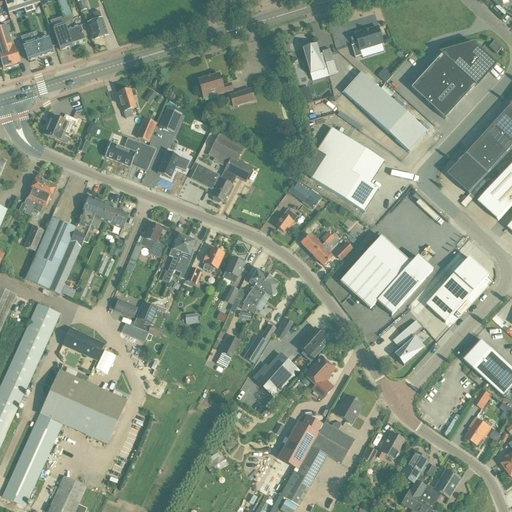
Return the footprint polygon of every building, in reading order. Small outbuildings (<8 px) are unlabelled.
[(3,0),(8,12),(23,7),(21,0),(3,0)] [(57,0),(63,17),(64,22),(65,24),(66,26),(72,23),(73,18),(66,0),(57,0)] [(87,10),(83,0),(77,2),(81,12),(87,10)] [(492,0),(493,0),(511,16),(511,2),(509,0),(502,0),(490,0),(492,0)] [(107,36),(99,12),(93,14),(95,20),(88,23),(94,40),(107,36)] [(2,27),(0,27),(0,30),(11,66),(13,65),(13,67),(18,65),(18,64),(20,63),(14,46),(12,47),(9,36),(15,34),(10,21),(0,24),(2,27)] [(60,33),(55,35),(60,51),(73,47),(67,30),(66,26),(65,24),(64,22),(61,23),(62,25),(58,27),(60,33)] [(79,26),(67,30),(73,47),(85,43),(79,26)] [(351,45),(355,59),(356,58),(355,58),(361,56),(360,51),(382,44),(377,28),(369,30),(367,30),(367,31),(364,32),(364,31),(363,32),(354,35),(357,44),(352,46),(351,45)] [(0,30),(0,59),(3,68),(5,68),(5,69),(10,67),(10,66),(11,66),(0,30)] [(20,37),(28,61),(41,57),(35,41),(32,33),(20,37)] [(41,57),(53,53),(48,37),(42,39),(35,41),(41,57)] [(488,48),(496,55),(502,48),(501,47),(494,41),(488,48)] [(302,49),(309,75),(310,75),(312,82),(329,77),(337,74),(329,49),(329,51),(322,53),(322,51),(321,52),(323,55),(320,56),(316,45),(316,46),(303,50),(302,49)] [(412,88),(411,89),(445,120),(446,119),(445,118),(454,108),(455,109),(455,108),(455,107),(464,97),(465,98),(465,97),(465,96),(474,86),(475,87),(476,86),(495,64),(495,65),(496,64),(475,45),(474,45),(475,46),(442,55),(441,54),(440,55),(442,57),(433,67),(432,66),(431,67),(432,68),(423,78),(422,77),(421,78),(422,79),(413,89),(412,88)] [(385,82),(391,75),(385,69),(378,76),(385,82)] [(345,94),(343,92),(343,93),(409,153),(407,151),(424,132),(426,134),(427,133),(361,73),(360,74),(362,76),(345,94)] [(220,74),(198,80),(204,100),(233,91),(231,84),(223,86),(220,74)] [(308,87),(297,90),(301,104),(312,102),(308,87)] [(118,93),(122,107),(124,112),(126,119),(133,117),(130,110),(136,108),(132,96),(135,96),(134,90),(130,91),(130,90),(118,93)] [(157,95),(150,90),(146,97),(153,101),(157,95)] [(252,90),(244,92),(231,96),(234,107),(255,101),(252,90)] [(174,134),(182,115),(166,108),(158,128),(174,134)] [(51,116),(47,125),(65,133),(69,135),(72,125),(76,127),(78,121),(67,116),(65,122),(51,116)] [(495,125),(495,126),(511,141),(511,122),(504,116),(505,117),(497,127),(495,125)] [(156,125),(145,120),(137,138),(148,143),(156,125)] [(61,142),(65,133),(47,125),(43,135),(61,142)] [(486,135),(486,136),(506,154),(511,148),(511,141),(495,126),(496,127),(487,137),(486,135)] [(317,151),(325,157),(370,186),(370,185),(369,184),(382,163),(384,164),(384,163),(331,129),(331,130),(317,151)] [(485,136),(487,137),(478,147),(477,146),(497,164),(506,154),(486,136),(485,136)] [(237,160),(241,151),(218,138),(211,152),(216,155),(218,153),(230,160),(235,162),(237,160)] [(84,154),(88,143),(83,140),(78,152),(84,154)] [(111,143),(105,157),(130,167),(132,163),(148,169),(156,150),(139,144),(138,146),(127,142),(124,149),(111,143)] [(468,156),(478,165),(488,175),(497,164),(477,146),(476,146),(478,147),(469,157),(468,156)] [(166,151),(157,174),(171,179),(176,168),(185,172),(190,161),(166,151)] [(460,185),(478,165),(468,156),(451,175),(461,184),(460,185)] [(311,179),(364,214),(364,213),(363,212),(376,191),(378,192),(378,191),(370,186),(325,157),(324,157),(325,158),(311,179)] [(252,168),(237,160),(235,162),(230,160),(224,171),(236,177),(245,182),(252,168)] [(488,175),(478,165),(460,185),(461,184),(471,193),(469,195),(488,175)] [(213,198),(213,199),(213,201),(218,204),(220,203),(221,202),(223,203),(236,177),(224,171),(220,180),(217,178),(218,176),(198,166),(192,177),(201,182),(200,184),(211,190),(212,188),(215,189),(211,196),(213,198)] [(511,166),(485,196),(478,203),(479,204),(481,202),(499,219),(498,221),(511,206),(511,166)] [(31,217),(32,213),(36,204),(45,182),(44,181),(44,180),(41,179),(40,179),(36,178),(27,200),(26,199),(24,204),(28,206),(24,214),(31,217)] [(32,213),(38,216),(42,207),(46,208),(55,186),(52,185),(52,183),(49,182),(48,183),(45,182),(36,204),(32,213)] [(320,198),(311,192),(297,182),(289,193),(303,203),(306,199),(315,205),(320,198)] [(88,198),(77,223),(89,228),(90,225),(100,203),(88,198)] [(117,210),(100,203),(90,225),(98,229),(101,221),(105,223),(107,218),(113,221),(117,210)] [(105,223),(122,230),(119,237),(125,240),(131,226),(125,224),(129,215),(117,210),(113,221),(107,218),(105,223)] [(297,217),(287,210),(275,227),(283,233),(287,228),(288,229),(294,223),(293,222),(297,217)] [(52,219),(26,281),(48,291),(60,296),(76,259),(77,258),(81,248),(83,242),(85,238),(89,228),(77,223),(75,229),(52,219)] [(156,243),(162,229),(156,227),(155,225),(153,224),(151,224),(149,224),(145,233),(142,231),(136,245),(140,247),(141,245),(150,249),(148,254),(159,259),(164,246),(156,243)] [(44,233),(33,228),(24,248),(35,253),(44,233)] [(321,240),(325,244),(332,237),(328,233),(321,240)] [(183,248),(187,239),(186,239),(186,237),(183,236),(182,237),(177,235),(171,250),(176,251),(167,273),(171,275),(173,271),(176,263),(183,248)] [(301,244),(305,248),(312,256),(322,246),(310,235),(301,244)] [(335,240),(332,238),(332,237),(325,244),(328,248),(329,246),(335,240)] [(392,316),(433,271),(417,257),(410,264),(380,237),(340,282),(366,305),(365,306),(369,310),(376,302),(392,316)] [(188,239),(187,239),(183,248),(176,263),(173,271),(181,274),(178,278),(184,281),(190,269),(187,267),(197,243),(192,241),(192,240),(189,239),(188,239)] [(322,246),(312,256),(323,267),(332,257),(328,253),(331,249),(329,246),(328,248),(325,244),(322,246)] [(352,250),(346,244),(335,255),(341,261),(352,250)] [(135,248),(130,259),(136,261),(142,248),(140,247),(136,245),(135,248)] [(120,250),(112,247),(109,253),(118,257),(120,250)] [(217,270),(223,255),(222,255),(222,254),(217,251),(217,252),(211,250),(208,257),(206,256),(203,263),(205,264),(202,270),(209,273),(212,267),(217,270)] [(469,259),(468,258),(425,306),(426,307),(426,306),(445,323),(444,324),(445,324),(488,276),(486,278),(467,261),(469,259)] [(235,284),(244,264),(238,261),(238,260),(235,259),(234,259),(232,259),(225,274),(223,278),(235,284)] [(201,273),(190,269),(184,281),(185,281),(196,286),(201,273)] [(261,271),(259,271),(258,270),(249,283),(256,288),(255,289),(253,288),(244,302),(242,305),(247,308),(249,305),(250,305),(268,277),(264,274),(263,272),(261,271)] [(273,280),(268,277),(250,305),(254,308),(265,293),(270,297),(271,295),(273,297),(275,296),(277,293),(276,291),(274,290),(279,284),(277,283),(277,281),(274,280),(273,280)] [(0,332),(17,296),(0,288),(0,387),(0,386),(0,332)] [(230,288),(224,302),(232,306),(235,299),(238,292),(230,288)] [(119,301),(114,311),(132,319),(137,308),(119,301)] [(132,328),(140,331),(148,334),(151,325),(150,325),(157,310),(143,304),(136,319),(133,327),(132,328)] [(37,305),(0,387),(0,448),(60,315),(37,305)] [(227,316),(219,312),(216,320),(223,323),(227,316)] [(251,315),(242,313),(240,320),(250,322),(251,315)] [(292,323),(284,319),(277,331),(285,335),(292,323)] [(416,322),(415,322),(392,342),(393,342),(394,341),(398,347),(397,348),(398,348),(401,345),(403,348),(394,355),(394,356),(395,355),(404,366),(403,366),(404,367),(424,349),(423,350),(414,339),(415,338),(414,338),(413,339),(411,336),(421,328),(420,328),(419,329),(415,323),(416,322)] [(275,329),(269,325),(260,339),(267,343),(275,329)] [(105,345),(70,328),(62,346),(97,362),(105,345)] [(161,332),(155,329),(152,336),(158,339),(161,332)] [(303,342),(300,345),(306,351),(303,355),(310,362),(324,347),(320,344),(324,338),(323,337),(323,335),(321,333),(319,333),(315,329),(309,336),(308,335),(302,342),(303,342)] [(230,337),(222,353),(231,357),(239,341),(230,337)] [(464,361),(464,362),(504,398),(505,398),(504,397),(511,388),(511,368),(482,342),(481,342),(484,344),(466,363),(464,361)] [(299,371),(280,354),(255,382),(274,399),(299,371)] [(217,365),(227,370),(231,360),(222,355),(217,365)] [(311,390),(322,400),(333,388),(325,381),(334,370),(321,358),(304,378),(314,387),(311,390)] [(59,371),(39,416),(62,426),(107,446),(127,402),(76,378),(78,373),(67,368),(65,373),(59,371)] [(472,404),(473,404),(483,411),(492,397),(482,390),(472,404)] [(335,416),(351,425),(362,406),(347,396),(335,416)] [(39,416),(1,498),(25,509),(62,426),(39,416)] [(298,424),(279,460),(297,470),(322,426),(307,418),(302,426),(298,424)] [(486,438),(492,429),(476,418),(470,428),(472,429),(466,438),(478,446),(484,437),(486,438)] [(340,464),(354,440),(325,423),(311,448),(340,464)] [(496,442),(500,435),(494,432),(490,438),(496,442)] [(394,461),(404,442),(390,434),(387,441),(385,440),(378,452),(379,452),(378,453),(368,448),(361,460),(371,466),(375,458),(382,462),(385,456),(394,461)] [(511,442),(511,444),(511,445),(511,452),(509,455),(501,462),(507,471),(511,467),(511,442)] [(401,475),(400,477),(413,485),(409,491),(401,505),(412,511),(421,497),(427,487),(426,487),(417,481),(429,461),(415,452),(404,470),(400,467),(397,473),(401,475)] [(210,464),(220,457),(217,453),(207,459),(210,464)] [(282,499),(285,500),(299,508),(319,472),(302,463),(282,499)] [(460,479),(445,471),(434,490),(427,485),(426,487),(427,487),(421,497),(435,506),(441,496),(448,500),(460,479)] [(47,511),(78,511),(76,511),(87,488),(63,477),(47,511)] [(412,511),(430,511),(435,506),(421,497),(412,511)] [(369,507),(371,508),(374,510),(377,502),(370,500),(369,502),(365,500),(362,501),(359,503),(368,509),(369,507)]
